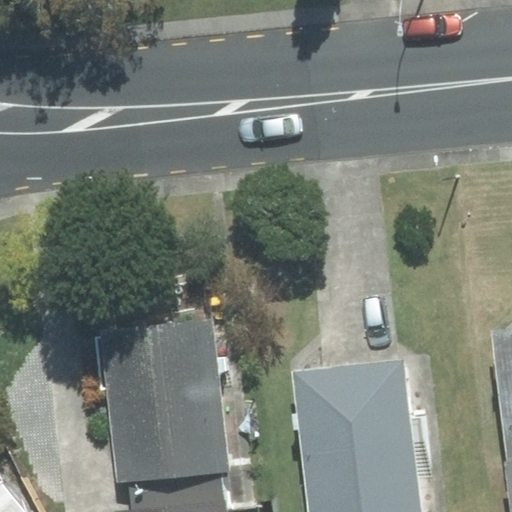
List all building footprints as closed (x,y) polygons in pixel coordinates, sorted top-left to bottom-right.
[(212,322),(101,334),(116,483),(129,481),(130,497),(224,487),(222,473),(228,472),(212,322)] [(511,330),(495,332),(508,459),(511,458),(511,330)] [(402,360),(294,372),(307,499),(419,486),(431,487),(423,417),(409,418),(402,360)] [(422,511),(419,486),(307,499),(308,511),(422,511)] [(226,511),(224,487),(130,497),(131,511),(118,511),(226,511)]
